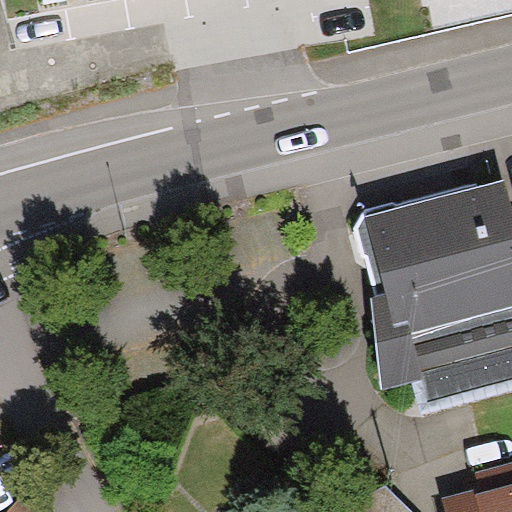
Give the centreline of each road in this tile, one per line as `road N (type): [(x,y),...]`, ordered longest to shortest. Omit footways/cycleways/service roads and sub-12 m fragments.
road 1 (secondary): [(511,71),(0,206)]
road 2 (residential): [(0,311),(99,511)]
